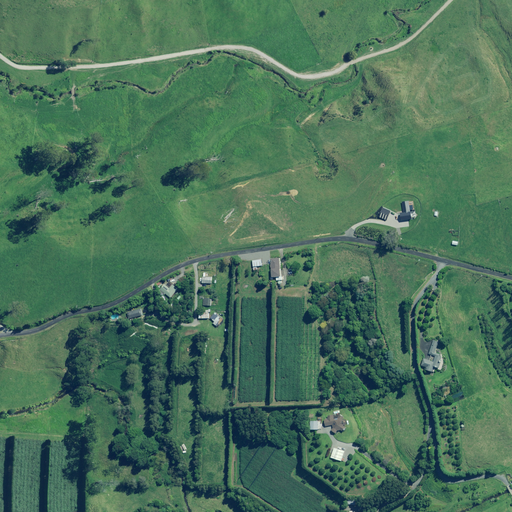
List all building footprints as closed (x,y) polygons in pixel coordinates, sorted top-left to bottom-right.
[(412,218),(410,201),(402,202),(404,213),(400,213),(401,220),(412,218)] [(282,280),(280,258),(271,259),(273,277),(277,277),(278,280),(282,280)] [(169,288),(164,284),(160,289),(170,298),(177,289),(172,285),(169,288)] [(149,312),(145,304),(134,308),(133,307),(125,310),(127,315),(132,313),(133,316),(142,313),(143,315),(149,312)] [(438,342),(433,340),(429,354),(435,356),(433,362),(423,358),(421,365),(427,367),(426,370),(432,372),(434,367),(438,368),(438,369),(441,370),(444,360),(441,358),(442,357),(439,356),(440,354),(435,352),(438,342)] [(342,421),(344,418),(339,415),(337,417),(333,418),(333,415),(328,416),(328,419),(324,420),(325,426),(332,425),(333,428),(331,430),(335,434),(337,431),(341,430),(342,431),(345,428),(343,425),(346,425),(345,420),(342,421)] [(321,429),(321,421),(310,421),(310,430),(318,430),(318,429),(321,429)] [(344,451),(334,448),(330,458),(341,461),(344,451)]
